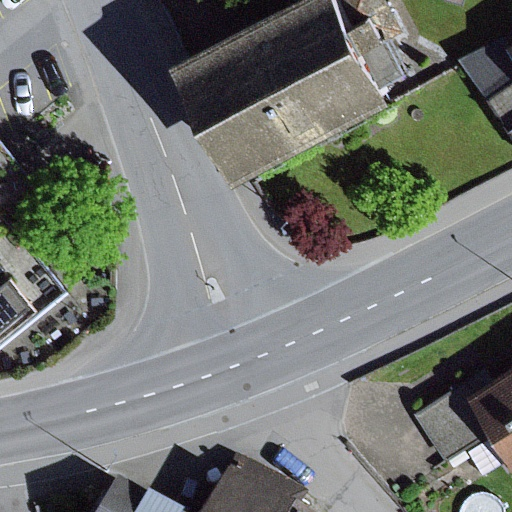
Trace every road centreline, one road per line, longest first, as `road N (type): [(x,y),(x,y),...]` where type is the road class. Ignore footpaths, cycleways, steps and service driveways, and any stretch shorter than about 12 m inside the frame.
road 1 (residential): [(243,360),(93,0)]
road 2 (secondary): [(243,360),(406,291),(511,232)]
road 3 (secondary): [(0,429),(243,360)]
road 4 (residential): [(364,511),(268,407),(243,360)]
